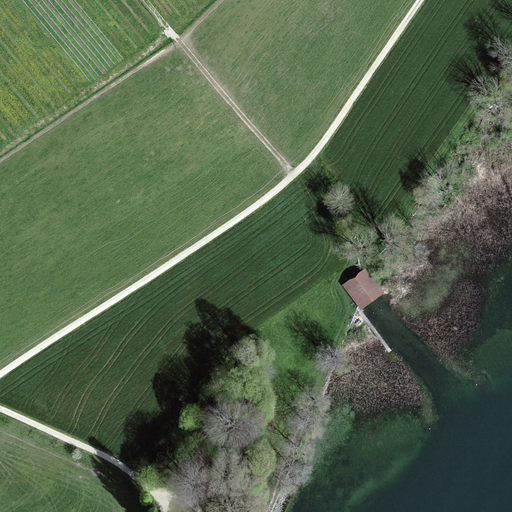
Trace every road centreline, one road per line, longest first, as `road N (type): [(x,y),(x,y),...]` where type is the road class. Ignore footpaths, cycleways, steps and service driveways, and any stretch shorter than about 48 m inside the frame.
road 1 (track): [(420,0),(293,175),(0,373)]
road 2 (track): [(142,0),(293,175)]
road 3 (track): [(200,511),(187,496),(161,494),(105,456),(0,408)]
road 4 (track): [(351,272),(353,255),(324,192),(301,167)]
